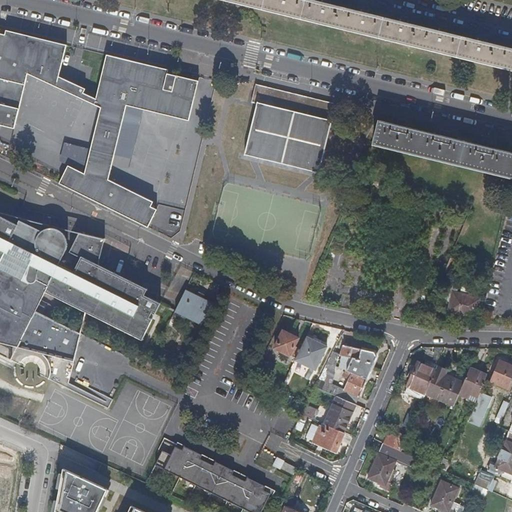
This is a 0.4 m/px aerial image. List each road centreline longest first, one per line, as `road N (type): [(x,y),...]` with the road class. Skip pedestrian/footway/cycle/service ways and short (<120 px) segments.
road 1 (residential): [(511,120),(20,0)]
road 2 (residential): [(405,333),(289,307),(0,165)]
road 3 (residential): [(345,479),(405,333)]
road 4 (unknown): [(203,411),(87,353)]
road 5 (residential): [(386,0),(511,29)]
